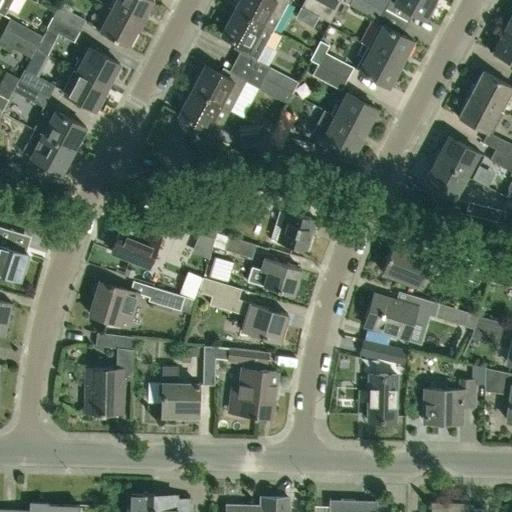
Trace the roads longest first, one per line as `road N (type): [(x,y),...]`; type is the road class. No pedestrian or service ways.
road 1 (residential): [(296,460),(317,320),(349,233),(469,0)]
road 2 (residential): [(26,452),(40,338),(64,257),(104,161),(189,0)]
road 3 (residential): [(296,460),(26,452)]
road 4 (residential): [(511,466),(296,460)]
